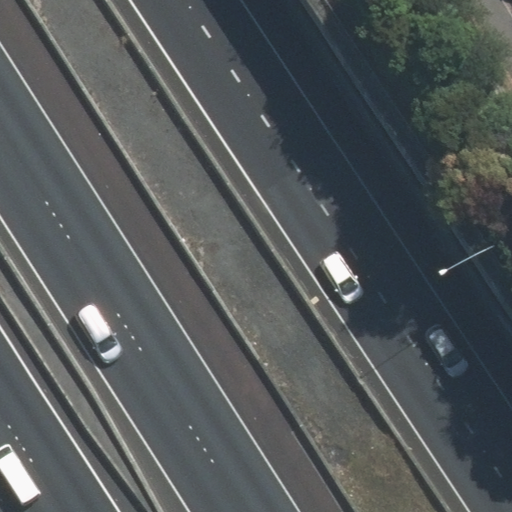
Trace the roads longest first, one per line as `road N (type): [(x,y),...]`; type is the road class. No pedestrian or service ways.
road 1 (motorway): [(184,0),(511,482)]
road 2 (motorway): [(0,102),(264,511)]
road 3 (motorway): [(70,511),(0,401)]
